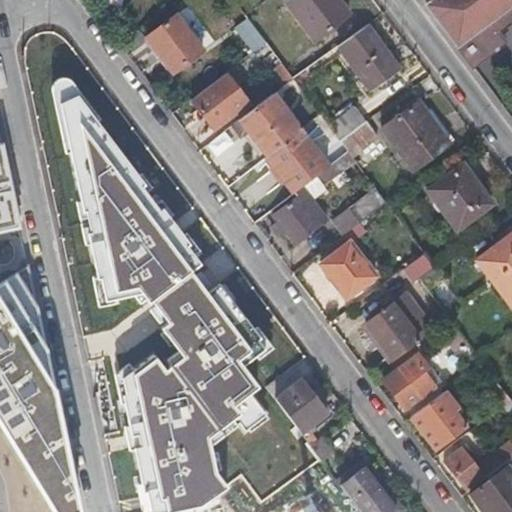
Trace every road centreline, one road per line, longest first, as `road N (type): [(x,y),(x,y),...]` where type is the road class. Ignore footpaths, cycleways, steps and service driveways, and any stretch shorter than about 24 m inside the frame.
road 1 (residential): [(0,10),(31,3),(68,9),(448,511)]
road 2 (residential): [(102,511),(0,48)]
road 3 (residential): [(511,146),(402,0)]
